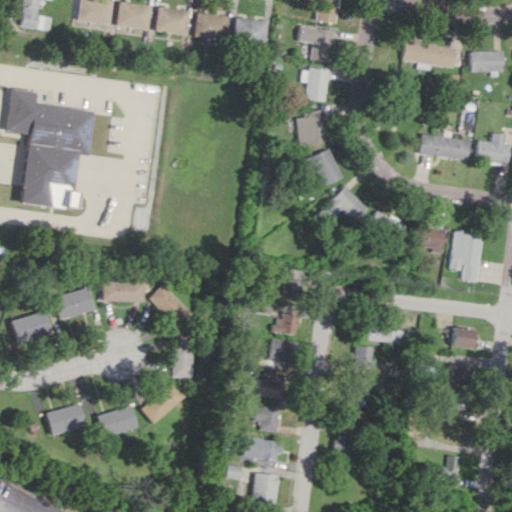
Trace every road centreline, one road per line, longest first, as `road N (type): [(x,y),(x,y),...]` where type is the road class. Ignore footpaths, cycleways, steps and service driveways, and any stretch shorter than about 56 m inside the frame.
road 1 (residential): [(479,501),(511,243)]
road 2 (residential): [(297,511),(327,287)]
road 3 (residential): [(385,168),(358,128),(376,0)]
road 4 (residential): [(327,287),(501,308)]
road 5 (residential): [(511,10),(476,16),(376,2)]
road 6 (residential): [(511,201),(428,188),(385,168)]
road 7 (residential): [(118,355),(27,380),(0,378)]
